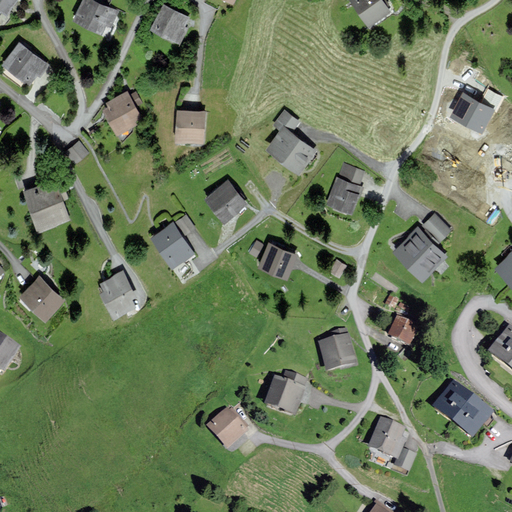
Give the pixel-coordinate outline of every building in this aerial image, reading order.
[(0,0),(0,6),(5,10),(12,0),(0,0)] [(97,0),(82,0),(74,17),(101,31),(106,22),(111,24),(118,10),(97,0)] [(389,11),(382,0),(352,0),(369,24),(389,11)] [(189,16),(165,4),(153,28),(179,41),(184,30),(182,29),(189,16)] [(18,42),(4,62),(29,80),(37,70),(40,71),(47,62),(18,42)] [(129,94),(127,90),(117,95),(113,97),(107,101),(109,105),(104,107),(105,110),(117,133),(136,124),(134,120),(141,116),(135,105),(140,102),(135,92),(129,94)] [(205,110),(178,108),(175,139),(202,141),(205,110)] [(295,118),(284,110),(273,124),(281,130),(278,135),(268,147),(299,170),(315,149),(291,131),(299,121),(295,118)] [(88,152),(79,140),(66,151),(75,162),(88,152)] [(358,185),(362,172),(363,171),(344,163),(338,177),(337,177),(327,203),(351,212),(362,186),(358,185)] [(246,203),(228,179),(206,196),(225,220),(246,203)] [(68,218),(54,180),(26,190),(39,228),(68,218)] [(450,229),(434,213),(424,224),(439,240),(450,229)] [(194,227),(186,215),(177,221),(185,233),(194,227)] [(192,252),(173,222),(152,235),(172,265),(192,252)] [(445,255),(418,227),(394,249),(422,277),(445,255)] [(250,251),(261,256),(266,242),(256,238),(250,251)] [(297,253),(269,241),(259,265),(287,276),(297,253)] [(511,253),(498,266),(511,280),(511,253)] [(135,295),(123,270),(101,281),(105,289),(101,291),(114,316),(135,305),(131,297),(135,295)] [(38,276),(21,295),(46,319),(64,300),(38,276)] [(417,326),(398,317),(390,333),(409,342),(417,326)] [(511,327),(510,326),(491,350),(511,366),(511,327)] [(328,371),(355,363),(346,330),(332,334),(334,340),(320,344),(328,371)] [(0,336),(0,370),(3,372),(18,347),(0,336)] [(294,415),(306,380),(285,373),(282,381),(275,379),(266,406),(294,415)] [(452,383),(435,406),(473,434),(490,410),(452,383)] [(228,449),(247,432),(245,429),(247,427),(232,410),(230,413),(227,410),(209,427),(228,449)] [(400,437),(404,427),(382,418),(371,446),(398,457),(396,464),(408,469),(414,454),(403,449),(407,440),(400,437)] [(390,511),(376,502),(368,511),(390,511)]
